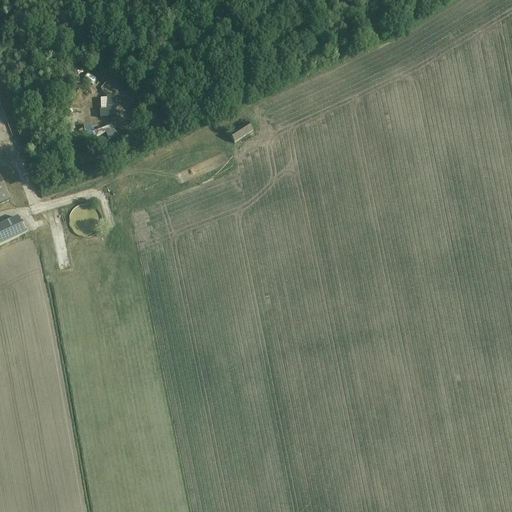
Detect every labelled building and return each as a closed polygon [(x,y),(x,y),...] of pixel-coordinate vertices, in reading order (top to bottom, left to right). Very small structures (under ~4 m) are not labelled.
[(101,119),(108,118),(107,114),(114,113),(113,105),(99,107),(101,119)] [(100,136),(108,136),(109,121),(101,120),(100,136)] [(68,122),(68,130),(89,129),(89,121),(68,122)] [(229,136),(234,144),(253,132),(248,124),(229,136)] [(0,205),(10,201),(0,179),(0,205)] [(106,227),(106,223),(106,220),(105,216),(103,214),(101,211),(98,208),(95,207),(92,206),(89,205),(85,206),(82,206),(79,208),(76,210),(73,213),(72,216),(71,220),(70,223),(70,226),(71,229),(73,232),(75,235),(77,237),(80,239),(84,241),(88,241),(92,241),(95,240),(98,238),(101,236),(103,233),(105,230),(106,227)] [(0,246),(26,235),(18,218),(0,226),(0,246)] [(51,239),(60,278),(71,276),(63,237),(51,239)]
